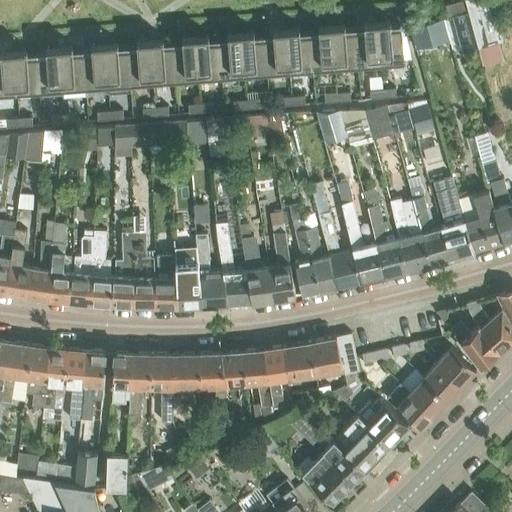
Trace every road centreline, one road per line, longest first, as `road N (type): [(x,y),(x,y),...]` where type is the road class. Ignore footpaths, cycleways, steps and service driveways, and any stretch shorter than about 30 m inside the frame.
road 1 (residential): [(0,313),(132,327),(268,321),(511,262)]
road 2 (tertiary): [(390,511),(511,391)]
